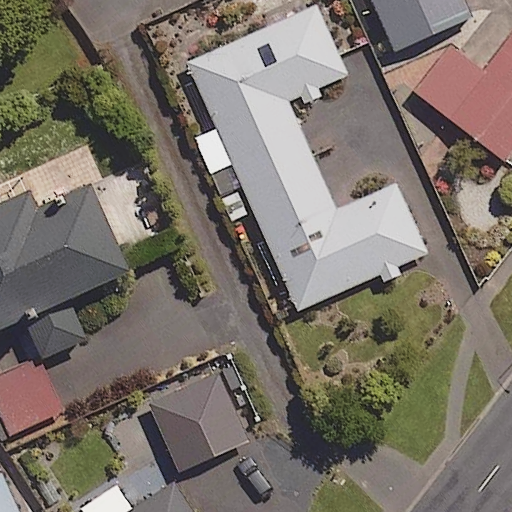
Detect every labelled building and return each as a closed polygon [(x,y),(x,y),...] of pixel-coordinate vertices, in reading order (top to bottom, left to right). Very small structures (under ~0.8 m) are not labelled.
[(369,0),(393,49),(467,15),(460,0),(369,0)] [(345,74),(315,5),(186,62),(217,131),(195,141),(209,172),(232,162),(297,309),(425,253),(394,183),(331,211),(283,101),(345,74)] [(511,33),(481,69),(454,45),(416,88),(499,160),(511,145),(511,33)] [(0,325),(7,322),(23,360),(89,331),(72,293),(124,270),(85,182),(33,205),(25,189),(0,200),(0,325)] [(0,437),(60,412),(38,358),(0,373),(0,437)] [(247,438),(215,371),(148,402),(180,470),(247,438)] [(0,511),(16,511),(0,477),(0,511)] [(115,486),(81,507),(83,511),(190,511),(172,483),(130,509),(115,486)]
